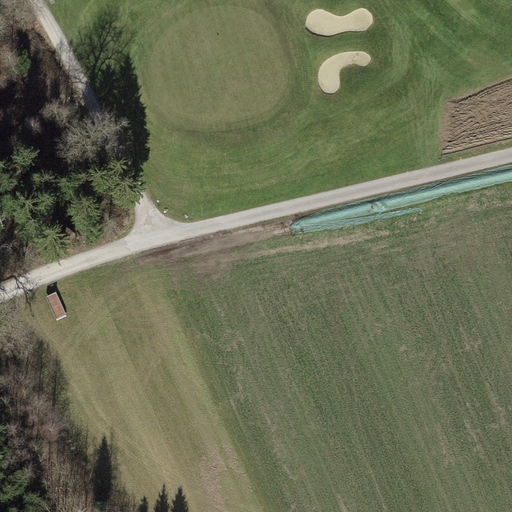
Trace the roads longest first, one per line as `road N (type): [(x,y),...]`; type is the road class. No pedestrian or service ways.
road 1 (track): [(163,236),(511,153)]
road 2 (track): [(34,0),(163,236)]
road 3 (track): [(0,295),(163,236)]
